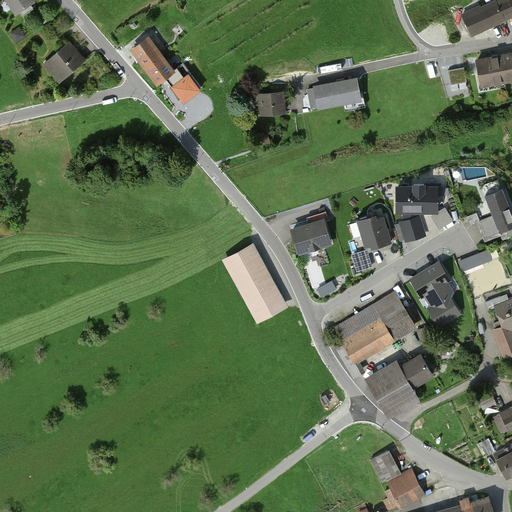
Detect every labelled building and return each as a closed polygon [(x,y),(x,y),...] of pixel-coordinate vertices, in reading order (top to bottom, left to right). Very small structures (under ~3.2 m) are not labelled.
[(5,0),(16,16),(37,1),(36,0),(5,0)] [(511,0),(491,0),(463,14),(472,33),(511,13),(511,0)] [(12,30),(19,40),(28,34),(21,23),(12,30)] [(175,72),(149,36),(130,50),(156,86),(175,72)] [(86,60),(70,41),(42,64),(58,83),(86,60)] [(511,82),(511,53),(511,52),(475,59),(481,89),(511,82)] [(465,67),(449,70),(452,85),(468,82),(465,67)] [(363,102),(358,78),(313,86),(314,88),(307,90),(311,109),(318,107),(319,110),(363,102)] [(287,114),(285,91),(254,94),(255,106),(259,106),(260,116),(287,114)] [(511,213),(500,181),(483,188),(494,215),(480,220),(487,237),(506,230),(509,238),(511,236),(511,213)] [(415,187),(395,187),(395,211),(415,211),(415,187)] [(436,187),(415,187),(415,211),(436,211),(436,187)] [(453,220),(445,208),(432,216),(440,228),(453,220)] [(479,210),(469,213),(472,222),(482,218),(479,210)] [(384,211),(357,218),(367,252),(380,249),(379,244),(392,241),(384,211)] [(426,237),(421,214),(399,219),(404,242),(426,237)] [(323,216),(290,225),(298,254),(331,245),(323,216)] [(286,306),(251,244),(222,260),(256,322),(286,306)] [(366,250),(350,254),(355,274),(371,269),(366,250)] [(493,261),(488,250),(458,262),(462,272),(493,261)] [(452,280),(440,260),(409,280),(420,298),(425,295),(431,306),(427,309),(438,327),(462,312),(452,295),(455,293),(448,282),(452,280)] [(335,289),(331,280),(316,288),(320,296),(335,289)] [(394,294),(336,327),(355,360),(413,327),(394,294)] [(511,298),(493,306),(501,327),(492,330),(503,360),(511,356),(511,298)] [(398,367),(395,361),(365,378),(387,417),(418,399),(410,386),(430,374),(419,355),(398,367)] [(483,411),(497,404),(490,391),(476,398),(483,411)] [(511,429),(511,407),(499,413),(500,415),(508,432),(511,429)] [(501,435),(508,432),(500,415),(492,418),(501,435)] [(484,454),(496,449),(491,437),(479,442),(484,454)] [(401,469),(390,446),(374,454),(385,477),(401,469)] [(511,473),(511,450),(495,459),(505,478),(511,473)] [(426,496),(411,465),(401,469),(385,477),(400,508),(426,496)] [(491,511),(488,499),(441,511),(491,511)]
